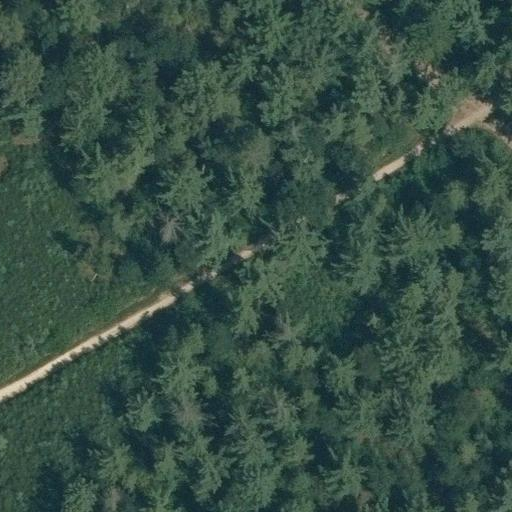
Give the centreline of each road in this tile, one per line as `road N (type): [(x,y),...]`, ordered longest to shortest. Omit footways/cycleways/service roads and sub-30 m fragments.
road 1 (track): [(483,118),(0,402)]
road 2 (track): [(332,0),(483,118)]
